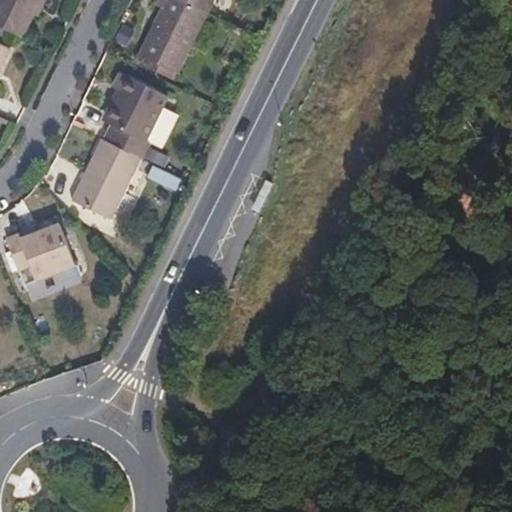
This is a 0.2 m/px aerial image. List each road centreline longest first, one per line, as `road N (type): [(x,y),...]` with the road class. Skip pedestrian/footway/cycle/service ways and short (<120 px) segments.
road 1 (primary): [(316,0),(171,294)]
road 2 (residential): [(105,0),(26,159),(0,190)]
road 3 (primary): [(145,459),(147,389),(171,294)]
road 4 (primary): [(171,294),(120,376),(66,414)]
